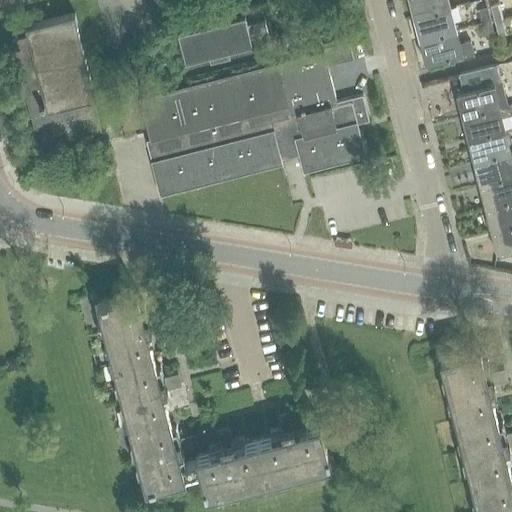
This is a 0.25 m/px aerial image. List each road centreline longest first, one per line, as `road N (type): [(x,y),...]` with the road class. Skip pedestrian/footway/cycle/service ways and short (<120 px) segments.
road 1 (tertiary): [(436,289),(36,223),(9,209)]
road 2 (residential): [(436,289),(438,231),(380,0)]
